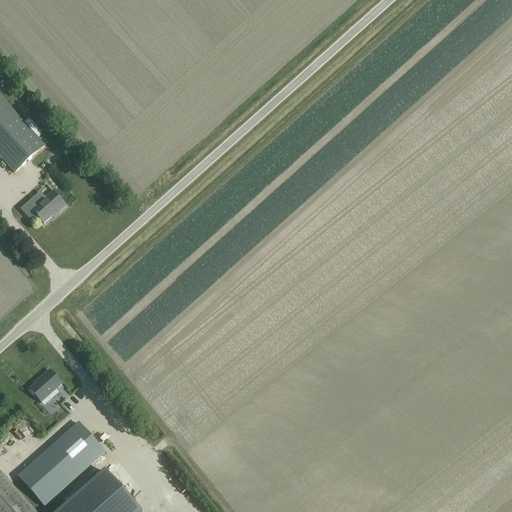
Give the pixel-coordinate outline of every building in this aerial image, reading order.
[(0,97),(0,157),(14,174),(44,147),(0,97)] [(34,210),(27,201),(19,208),(31,221),(36,216),(43,224),(58,212),(59,213),(65,207),(53,193),(34,210)] [(42,404),(62,385),(49,371),(35,384),(36,385),(30,391),(42,404)] [(44,508),(105,454),(78,424),(18,478),(44,508)] [(30,434),(1,459),(7,465),(15,457),(21,464),(41,446),(30,434)] [(140,511),(105,472),(59,511),(140,511)] [(34,511),(0,473),(0,511),(34,511)]
